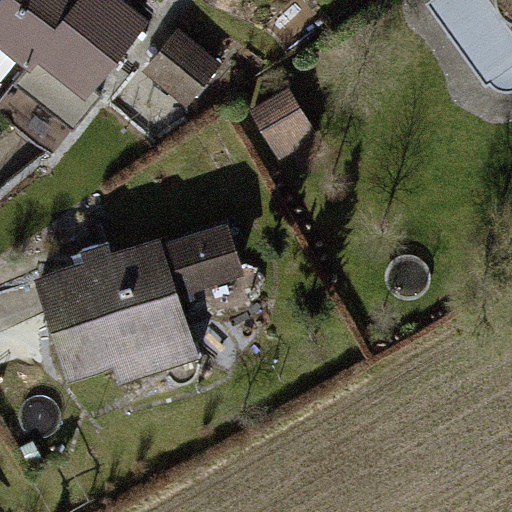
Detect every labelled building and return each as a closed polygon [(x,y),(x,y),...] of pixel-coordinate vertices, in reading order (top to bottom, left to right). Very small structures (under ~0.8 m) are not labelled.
[(0,27),(34,54),(76,0),(0,0),(0,1),(0,27)] [(76,0),(34,54),(13,80),(76,129),(104,93),(91,83),(143,18),(119,0),(76,0)] [(219,65),(181,32),(151,67),(188,100),(219,65)] [(314,136),(288,89),(257,107),(283,153),(314,136)] [(238,268),(225,226),(160,246),(158,242),(114,255),(110,240),(88,247),(94,265),(48,279),(74,366),(120,351),(127,373),(193,353),(173,288),(238,268)]
